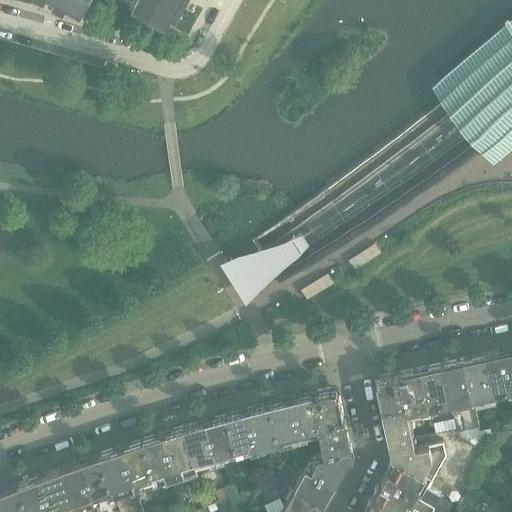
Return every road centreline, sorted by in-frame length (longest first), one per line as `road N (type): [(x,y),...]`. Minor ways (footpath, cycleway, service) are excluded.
road 1 (residential): [(0,453),(125,401),(349,345)]
road 2 (residential): [(0,22),(181,70),(205,53),(235,0)]
road 3 (residential): [(349,345),(511,310)]
